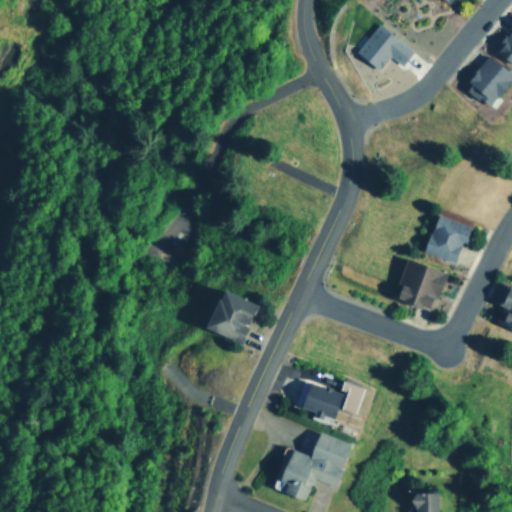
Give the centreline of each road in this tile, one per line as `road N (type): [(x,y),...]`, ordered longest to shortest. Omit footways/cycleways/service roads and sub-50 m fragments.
road 1 (residential): [(305,287),(436,335),(450,327),(511,218),(444,63),(421,88),(350,118)]
road 2 (residential): [(350,118),(350,176),(220,490)]
road 3 (residential): [(350,118),(308,20),(313,0)]
